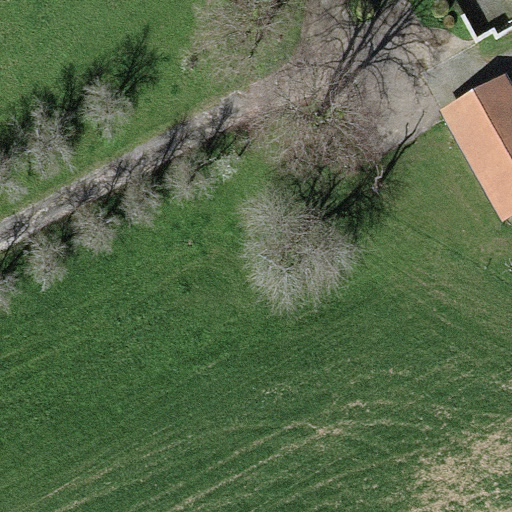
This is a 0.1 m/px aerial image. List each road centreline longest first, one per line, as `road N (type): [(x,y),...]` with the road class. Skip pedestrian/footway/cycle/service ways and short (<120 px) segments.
road 1 (track): [(0,244),(343,55)]
road 2 (track): [(343,55),(444,88),(511,60)]
